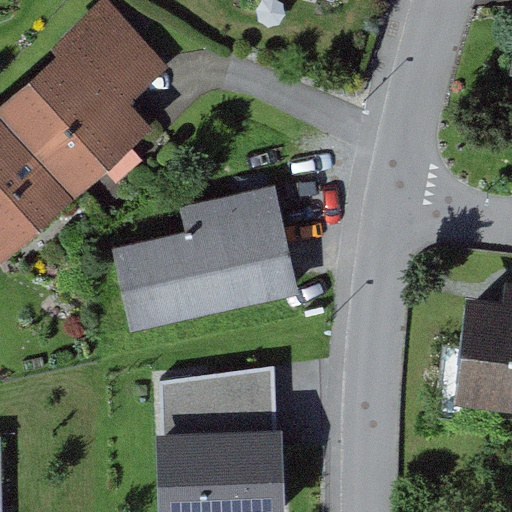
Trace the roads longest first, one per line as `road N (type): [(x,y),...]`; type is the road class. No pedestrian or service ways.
road 1 (residential): [(379,511),(396,199)]
road 2 (residential): [(396,199),(447,0)]
